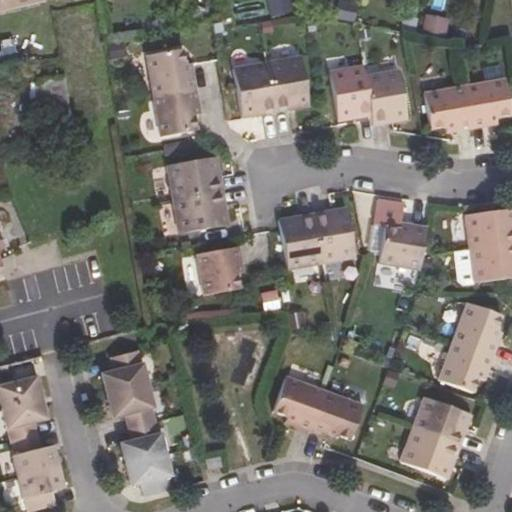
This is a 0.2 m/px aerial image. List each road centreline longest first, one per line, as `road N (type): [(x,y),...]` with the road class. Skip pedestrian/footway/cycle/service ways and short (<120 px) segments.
road 1 (residential): [(269,220),(266,198),(281,176),(340,168),(511,176)]
road 2 (residential): [(180,511),(305,483),(384,511)]
road 3 (residential): [(104,511),(63,349)]
